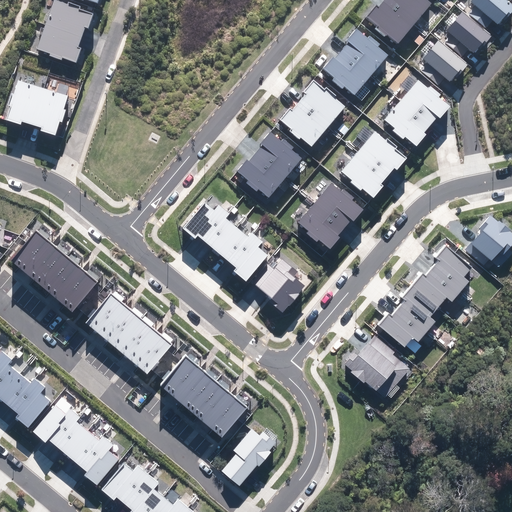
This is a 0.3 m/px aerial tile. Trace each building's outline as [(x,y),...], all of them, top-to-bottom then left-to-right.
[(92,14),(53,0),(51,0),(34,48),(74,63),(92,14)] [(391,49),(427,7),(419,0),(382,0),(376,8),(373,6),(361,20),(372,30),(371,31),(391,49)] [(491,31),(507,13),(491,0),(466,0),(461,6),(491,31)] [(466,61),(484,40),(455,16),(437,37),(466,61)] [(350,100),(386,58),(354,31),(343,43),(345,45),(334,59),(331,57),(319,71),(331,81),(329,82),(350,100)] [(446,86),(461,68),(432,43),(417,61),(446,86)] [(308,147),(344,105),(312,78),(301,91),(304,93),(292,106),(290,104),(278,119),(289,128),(288,130),(308,147)] [(69,94),(20,79),(16,92),(13,91),(9,104),(12,105),(7,118),(22,122),(23,119),(42,125),(41,128),(57,133),(69,94)] [(448,106),(416,79),(380,120),(400,138),(401,136),(413,146),(425,132),(423,130),(434,116),(437,118),(448,106)] [(407,155),(375,128),(339,170),(360,188),(361,186),(373,196),(385,182),(382,179),(394,166),(396,168),(407,155)] [(266,199),(302,157),(270,130),(259,143),(261,145),(250,158),(247,156),(235,170),(246,180),(245,182),(266,199)] [(362,209),(330,182),(294,224),(314,241),(315,240),(327,250),(339,235),(336,233),(348,220),(351,222),(362,209)] [(233,267),(246,279),(268,253),(259,245),(263,240),(251,230),(247,235),(226,218),(230,213),(218,203),(214,208),(204,199),(182,225),(196,236),(197,234),(234,265),(233,267)] [(480,227),(464,246),(484,263),(489,258),(498,265),(511,248),(506,244),(511,237),(511,231),(489,213),(478,226),(480,227)] [(38,227),(12,257),(74,310),(100,279),(38,227)] [(387,309),(376,323),(403,345),(411,336),(415,339),(434,317),(429,314),(445,294),(450,299),(468,278),(462,274),(471,264),(444,241),(433,255),(437,258),(425,273),(421,269),(400,294),(404,297),(391,312),(387,309)] [(251,282),(282,308),(304,282),(294,274),(298,270),(282,257),(279,260),(273,256),(251,282)] [(112,289),(86,319),(148,371),(174,341),(112,289)] [(355,346),(343,360),(385,394),(411,362),(373,331),(358,349),(355,346)] [(18,415),(31,425),(53,399),(44,391),(48,385),(37,376),(33,382),(10,364),(15,359),(3,349),(0,352),(0,394),(20,412),(18,415)] [(186,350),(160,380),(222,432),(248,402),(186,350)] [(84,471),(97,481),(120,455),(110,447),(115,441),(104,432),(99,438),(77,420),(81,415),(69,405),(65,410),(55,402),(33,428),(46,439),(49,436),(87,468),(84,471)] [(221,465),(240,481),(276,439),(263,428),(260,432),(252,425),(233,447),(235,449),(221,465)] [(123,459),(102,485),(114,495),(116,491),(132,504),(129,507),(134,511),(197,511),(176,494),(172,499),(154,484),(159,479),(138,461),(133,467),(123,459)]
